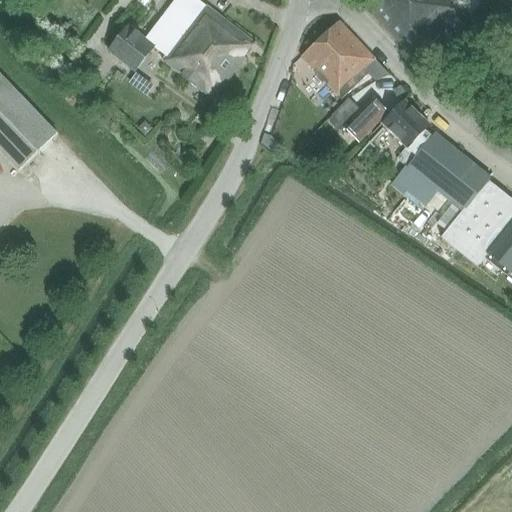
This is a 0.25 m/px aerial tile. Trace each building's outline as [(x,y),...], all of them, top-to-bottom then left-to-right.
[(253,46),(194,0),(178,0),(146,40),(128,26),(108,51),(133,71),(152,47),(166,57),(161,63),(214,104),(247,61),(243,58),(253,46)] [(363,0),(359,5),(411,62),(435,40),(428,33),(440,21),(438,19),(449,8),(441,0),(363,0)] [(365,72),(375,63),(340,25),(302,60),(317,76),(317,79),(322,85),(325,84),(342,102),(369,77),(365,72)] [(143,61),(137,75),(155,82),(161,68),(143,61)] [(0,150),(20,172),(58,136),(0,75),(0,150)] [(333,118),(330,120),(331,124),(337,131),(341,130),(343,128),(359,143),(388,113),(372,98),(360,111),(348,100),(332,117),(333,118)] [(391,116),(383,125),(407,148),(397,160),(408,169),(433,139),(432,139),(424,132),(429,126),(405,102),(391,116)] [(145,123),(138,129),(144,137),(152,130),(145,123)] [(433,139),(408,169),(463,213),(488,182),(491,179),(436,135),(432,139),(433,139)] [(86,148),(69,154),(75,171),(92,164),(86,148)] [(463,213),(441,239),(477,268),(488,255),(511,224),(511,201),(488,182),(463,213)] [(415,190),(407,200),(419,209),(426,199),(415,190)] [(511,224),(488,255),(511,274),(511,224)]
